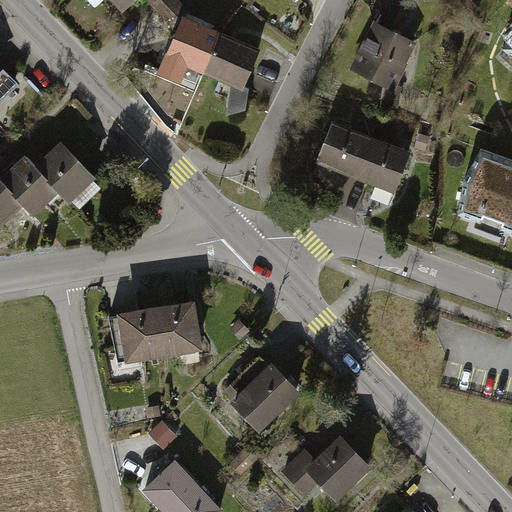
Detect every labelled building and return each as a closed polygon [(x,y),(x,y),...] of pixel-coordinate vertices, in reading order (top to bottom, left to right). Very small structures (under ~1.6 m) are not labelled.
[(145,0),(94,0),(119,26),(145,0)] [(183,0),(155,0),(170,27),(192,16),(183,0)] [(397,108),(399,70),(413,42),(370,20),(344,69),(379,87),(378,107),(397,108)] [(202,88),(217,48),(179,34),(164,74),(202,88)] [(511,34),(499,49),(508,60),(511,62),(511,34)] [(217,48),(202,88),(243,103),(258,64),(217,48)] [(348,178),(365,136),(329,122),(313,164),(348,178)] [(365,136),(348,178),(391,194),(407,152),(365,136)] [(511,162),(476,149),(459,179),(454,214),(511,235),(511,162)] [(58,160),(32,185),(55,209),(66,221),(92,196),(58,160)] [(22,174),(0,194),(0,203),(20,225),(29,234),(55,209),(32,185),(22,174)] [(0,203),(0,243),(20,225),(0,203)] [(146,313),(155,366),(197,359),(188,306),(146,313)] [(155,366),(146,313),(108,319),(117,372),(155,366)] [(249,333),(237,322),(227,331),(239,343),(249,333)] [(296,397),(266,366),(223,405),(253,437),(296,397)] [(339,511),(374,480),(335,439),(312,462),(305,455),(281,478),(304,503),(314,494),(330,511),(339,511)] [(261,460),(251,449),(229,468),(240,480),(261,460)] [(220,511),(175,462),(143,492),(161,511),(220,511)]
